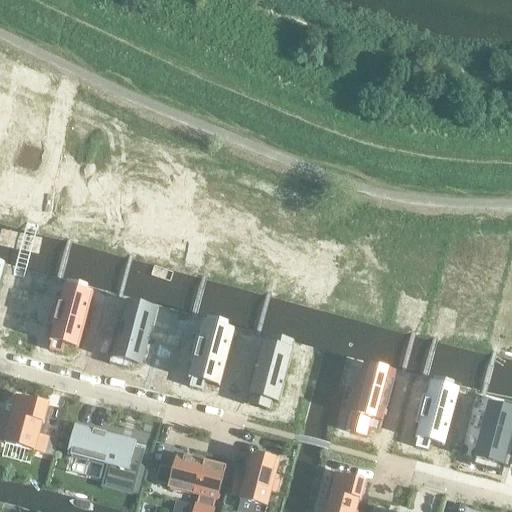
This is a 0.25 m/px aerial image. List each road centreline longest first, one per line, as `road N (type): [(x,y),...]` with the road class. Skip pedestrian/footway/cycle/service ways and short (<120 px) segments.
road 1 (residential): [(243,424),(240,431),(0,365)]
road 2 (residential): [(511,504),(374,467),(376,460)]
